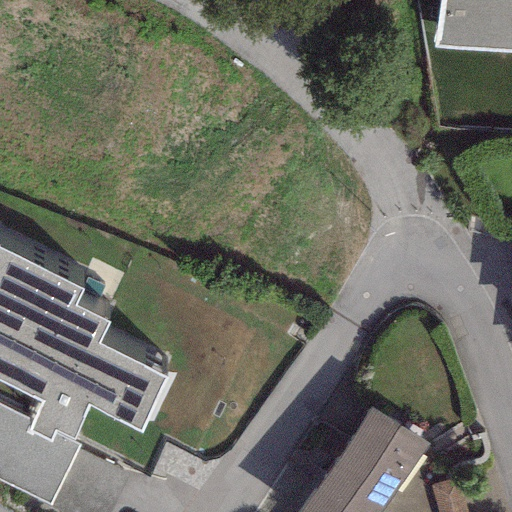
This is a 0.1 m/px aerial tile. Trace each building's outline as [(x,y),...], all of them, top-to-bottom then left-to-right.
[(511,0),(436,0),(431,45),(511,55),(511,0)] [(81,289),(0,247),(0,383),(42,403),(29,426),(71,448),(85,407),(142,433),(165,376),(100,345),(109,321),(72,309),(81,289)] [(385,511),(429,448),(370,408),(299,511),(385,511)] [(29,426),(0,410),(0,477),(53,505),(80,453),(71,448),(29,426)] [(441,511),(503,511),(503,498),(440,502),(441,511)]
